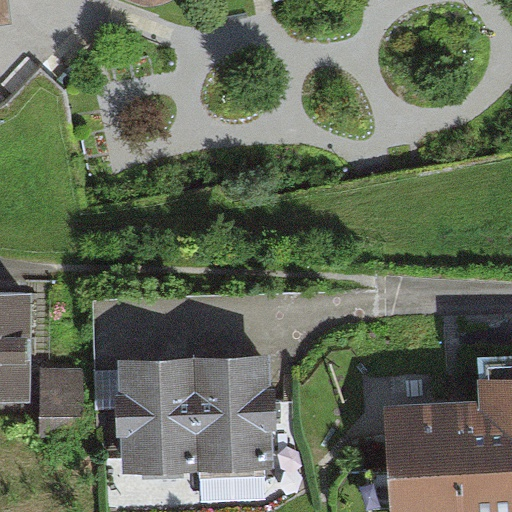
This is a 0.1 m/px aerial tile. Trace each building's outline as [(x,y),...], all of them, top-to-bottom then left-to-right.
[(0,0),(0,12),(21,10),(20,0),(0,0)] [(27,296),(0,295),(0,392),(25,393),(27,296)] [(261,363),(192,366),(196,463),(265,460),(261,363)] [(192,366),(123,369),(128,466),(196,463),(192,366)] [(44,373),(46,438),(78,437),(77,372),(44,373)] [(486,404),(389,408),(393,511),(511,511),(511,376),(485,378),(486,404)]
